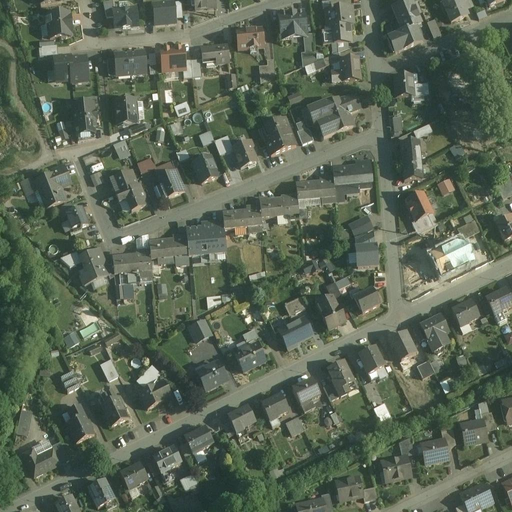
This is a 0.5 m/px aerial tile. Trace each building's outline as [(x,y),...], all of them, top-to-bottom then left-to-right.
[(192,0),(194,7),(194,13),(195,13),(195,12),(207,11),(207,12),(216,11),(214,0),(192,0)] [(467,19),(458,0),(451,0),(441,4),(450,26),(467,19)] [(483,0),(488,10),(505,3),(503,0),(483,0)] [(350,1),(331,3),(332,12),(350,10),(350,1)] [(427,43),(410,3),(391,12),(401,35),(382,43),(388,59),(427,43)] [(112,4),(102,5),(106,20),(113,20),(113,14),(112,4)] [(173,5),(160,6),(160,9),(153,10),(155,28),(175,26),(174,22),(173,11),(173,5)] [(332,12),(324,12),(326,29),(332,29),(349,27),(352,27),(350,10),(332,12)] [(121,12),(119,13),(113,14),(113,20),(114,31),(121,30),(122,31),(129,30),(130,29),(137,28),(135,12),(128,12),(127,11),(121,12)] [(181,11),(173,11),(174,22),(182,21),(181,11)] [(296,15),(278,17),(280,34),(297,33),(305,32),(303,15),(296,16),(296,15)] [(68,16),(48,18),(47,18),(47,19),(45,19),(44,20),(45,28),(46,29),(48,29),(49,41),(49,42),(50,42),(59,41),(60,42),(65,42),(67,40),(70,40),(71,40),(71,39),(69,17),(69,16),(68,16)] [(426,24),(431,40),(439,38),(434,22),(426,24)] [(349,27),(332,29),(332,35),(334,35),(336,47),(350,45),(349,27)] [(261,32),(236,35),(238,54),(263,51),(261,32)] [(297,33),(280,34),(281,42),(291,41),(291,38),(298,37),(297,33)] [(332,35),(323,36),(323,35),(322,35),(323,48),(336,47),(334,35),(332,35)] [(311,37),(303,37),(305,56),(302,56),(303,70),(313,66),(315,65),(314,55),(313,56),(311,37)] [(56,48),(38,49),(38,58),(56,58),(56,48)] [(226,49),(201,52),(202,63),(215,62),(216,68),(228,66),(226,49)] [(182,51),(160,54),(162,76),(182,74),(184,73),(183,64),(182,51)] [(143,54),(135,55),(135,56),(129,57),(131,79),(146,77),(143,54)] [(122,56),(113,57),(116,78),(116,80),(131,79),(129,57),(122,57),(122,56)] [(315,65),(313,66),(316,74),(340,64),(337,57),(315,65)] [(70,59),(54,61),(56,85),(71,83),(69,61),(70,61),(70,59)] [(70,61),(69,61),(71,83),(71,85),(87,84),(85,60),(70,61)] [(114,62),(106,63),(108,79),(116,78),(114,62)] [(358,62),(340,64),(341,75),(342,85),(360,83),(358,62)] [(200,63),(190,64),(191,76),(201,75),(200,63)] [(190,64),(183,64),(184,73),(182,74),(183,82),(192,81),(191,76),(190,64)] [(267,69),(260,70),(261,87),(269,84),(268,75),(267,69)] [(341,75),(331,76),(332,86),(342,85),(341,75)] [(234,79),(227,79),(228,91),(235,91),(234,79)] [(411,79),(394,81),(395,101),(413,99),(412,89),(411,79)] [(427,88),(412,89),(413,99),(428,98),(427,88)] [(248,94),(240,96),(243,105),(250,103),(248,94)] [(286,99),(289,107),(301,103),(298,94),(286,99)] [(134,101),(114,103),(117,127),(137,125),(134,101)] [(341,101),(325,108),(324,106),(307,113),(313,128),(316,126),(322,141),(352,129),(349,120),(348,121),(346,117),(359,112),(355,101),(347,102),(346,101),(342,103),(341,101)] [(93,106),(72,108),(74,132),(76,132),(76,138),(94,135),(94,130),(95,130),(94,122),(96,121),(95,114),(93,114),(93,106)] [(425,111),(429,120),(440,115),(436,106),(425,111)] [(186,107),(175,111),(178,120),(189,115),(186,107)] [(191,115),(196,127),(205,123),(200,111),(191,115)] [(393,133),(401,133),(400,119),(392,119),(393,133)] [(211,121),(204,124),(207,133),(214,130),(211,121)] [(284,121),(264,129),(271,146),(266,148),(270,159),(295,149),(284,121)] [(169,127),(171,136),(181,133),(178,124),(169,127)] [(145,127),(128,133),(130,139),(147,132),(145,127)] [(429,127),(413,132),(416,140),(432,134),(429,127)] [(309,133),(305,132),(296,135),(301,148),(313,144),(309,133)] [(209,133),(198,137),(202,148),(213,144),(209,133)] [(94,135),(76,138),(77,145),(95,141),(94,135)] [(225,140),(214,144),(219,159),(231,155),(225,140)] [(124,142),(112,146),(118,162),(130,157),(124,142)] [(251,144),(232,151),(240,171),(256,165),(250,150),(253,149),(251,144)] [(418,145),(400,146),(402,165),(420,164),(418,145)] [(454,160),(464,155),(459,145),(449,150),(454,160)] [(209,160),(193,166),(201,187),(217,180),(209,160)] [(171,164),(153,171),(157,181),(175,174),(171,164)] [(420,164),(402,165),(403,184),(421,182),(420,164)] [(369,165),(355,166),(356,171),(332,173),(332,180),(333,189),(340,188),(357,187),(357,192),(358,192),(371,191),(369,165)] [(53,177),(36,183),(47,211),(66,204),(61,192),(60,193),(58,187),(69,183),(62,167),(51,172),(53,177)] [(89,177),(93,187),(103,184),(99,174),(89,177)] [(157,181),(160,189),(162,188),(167,201),(183,194),(175,174),(157,181)] [(126,177),(110,183),(112,190),(129,184),(126,177)] [(511,185),(509,179),(494,186),(502,202),(511,197),(511,185)] [(319,186),(295,188),(296,199),(297,205),(321,202),(321,207),(335,205),(333,189),(332,180),(319,181),(319,186)] [(448,180),(435,186),(441,198),(454,192),(448,180)] [(129,184),(112,190),(116,199),(125,195),(125,194),(132,192),(129,184)] [(357,187),(340,188),(341,195),(358,194),(358,192),(357,192),(357,187)] [(139,189),(132,192),(125,194),(125,195),(128,201),(126,202),(126,203),(131,215),(147,209),(139,189)] [(125,195),(116,199),(119,206),(126,203),(126,202),(128,201),(125,195)] [(422,197),(405,205),(415,224),(427,218),(432,216),(422,197)] [(281,202),(267,204),(267,201),(258,202),(259,210),(260,222),(286,220),(287,224),(298,223),(297,205),(296,199),(281,200),(281,202)] [(71,207),(58,212),(61,220),(66,218),(66,217),(74,214),(71,207)] [(246,215),(222,217),(223,227),(223,234),(247,232),(248,237),(262,236),(260,222),(259,210),(245,211),(246,215)] [(74,214),(66,217),(66,218),(72,233),(79,230),(80,231),(88,228),(81,211),(74,214)] [(427,218),(415,224),(411,226),(417,238),(433,230),(427,218)] [(479,234),(473,224),(471,219),(464,222),(467,227),(466,227),(472,238),(479,234)] [(365,220),(349,228),(355,240),(371,232),(365,220)] [(511,222),(511,220),(495,228),(503,245),(511,241),(511,222)] [(223,234),(223,227),(214,228),(214,224),(201,225),(201,230),(185,231),(186,238),(188,260),(226,257),(223,234)] [(466,227),(457,232),(462,243),(472,238),(466,227)] [(339,232),(341,241),(349,240),(347,231),(339,232)] [(355,243),(356,250),(375,248),(373,234),(355,243)] [(186,238),(172,240),(173,244),(149,246),(149,253),(150,262),(174,260),(175,267),(180,267),(180,269),(189,268),(188,260),(186,238)] [(460,244),(435,256),(439,263),(433,266),(441,280),(457,272),(472,265),(466,252),(465,253),(460,244)] [(356,250),(355,250),(356,271),(378,270),(376,248),(375,248),(356,250)] [(98,252),(81,260),(88,277),(80,280),(84,288),(108,279),(109,278),(105,270),(98,252)] [(136,259),(112,261),(112,267),(114,280),(114,279),(114,277),(127,276),(137,275),(138,280),(152,279),(150,262),(149,253),(135,255),(136,259)] [(309,268),(300,271),(302,277),(325,269),(322,260),(316,263),(315,261),(307,263),(309,268)] [(112,267),(105,270),(109,278),(108,279),(109,281),(114,280),(112,267)] [(408,270),(410,280),(418,278),(415,268),(408,270)] [(137,275),(127,276),(128,287),(139,286),(138,280),(137,275)] [(346,280),(334,286),(338,293),(350,288),(346,280)] [(157,299),(166,298),(166,285),(156,285),(157,299)] [(338,293),(330,297),(332,301),(337,310),(339,313),(346,309),(338,293)] [(371,293),(353,302),(361,317),(379,308),(371,293)] [(511,307),(505,293),(485,303),(494,320),(502,316),(501,314),(511,308),(511,307)] [(249,295),(244,297),(246,303),(252,300),(249,295)] [(301,299),(284,308),(286,312),(287,312),(286,311),(289,306),(290,306),(295,316),(306,311),(301,299)] [(332,301),(316,309),(320,318),(337,310),(332,301)] [(471,306),(451,315),(459,332),(468,328),(467,326),(478,320),(471,306)] [(320,318),(320,319),(328,334),(345,325),(339,313),(337,310),(320,318)] [(439,343),(437,345),(435,342),(447,336),(440,321),(420,331),(425,341),(433,357),(434,357),(437,358),(442,355),(443,353),(444,352),(439,343)] [(304,323),(279,336),(288,354),(296,349),(295,347),(311,338),(304,323)] [(204,324),(189,331),(196,345),(210,337),(204,324)] [(420,331),(414,334),(419,344),(425,341),(420,331)] [(254,332),(242,338),(246,346),(258,340),(254,332)] [(405,336),(388,344),(392,353),(394,352),(400,366),(415,358),(405,336)] [(208,341),(188,350),(195,366),(216,356),(208,341)] [(98,345),(89,350),(91,355),(101,351),(98,345)] [(257,347),(234,358),(243,376),(265,364),(257,347)] [(374,351),(359,358),(365,370),(363,371),(367,379),(384,371),(374,351)] [(107,383),(117,378),(109,360),(99,365),(107,383)] [(428,364),(416,370),(422,381),(434,376),(428,364)] [(218,366),(196,376),(205,394),(227,383),(218,366)] [(343,366),(328,374),(334,386),(332,386),(339,400),(339,401),(348,396),(345,390),(352,386),(343,366)] [(482,366),(474,369),(478,377),(486,373),(482,366)] [(38,368),(38,376),(48,377),(49,369),(38,368)] [(158,379),(148,370),(140,379),(144,383),(147,380),(152,385),(158,379)] [(73,374),(60,381),(67,395),(80,389),(73,374)] [(312,384),(292,393),(304,416),(315,411),(311,403),(319,399),(312,384)] [(332,386),(323,391),(330,405),(339,400),(332,386)] [(166,392),(164,393),(157,387),(155,388),(163,404),(171,401),(166,392)] [(155,388),(139,396),(147,412),(163,405),(163,404),(155,388)] [(114,402),(111,396),(108,397),(101,400),(104,407),(101,408),(111,429),(127,422),(117,400),(114,402)] [(107,397),(98,401),(101,408),(104,407),(101,400),(108,397),(107,397)] [(281,399),(261,409),(269,425),(277,421),(276,420),(288,414),(281,399)] [(511,402),(502,405),(506,425),(511,423),(511,402)] [(479,415),(486,413),(484,403),(476,405),(479,415)] [(384,407),(374,412),(378,422),(389,417),(384,407)] [(78,410),(69,414),(74,424),(66,427),(76,447),(94,438),(86,423),(85,423),(78,410)] [(247,411),(227,421),(229,424),(235,436),(243,432),(243,431),(254,426),(247,411)] [(32,415),(21,413),(16,436),(27,439),(32,415)] [(491,416),(479,418),(481,425),(482,425),(484,436),(496,433),(491,416)] [(304,433),(297,420),(291,423),(297,436),(304,433)] [(291,423),(285,427),(291,439),(297,436),(291,423)] [(235,436),(229,424),(222,428),(228,440),(235,436)] [(481,425),(464,428),(466,436),(462,437),(464,448),(486,444),(484,436),(482,425),(481,425)] [(204,432),(185,442),(187,446),(192,457),(192,458),(193,458),(200,454),(200,453),(201,452),(212,447),(204,432)] [(451,433),(440,436),(442,444),(444,451),(445,451),(455,448),(451,433)] [(410,442),(398,448),(400,459),(413,456),(410,442)] [(442,444),(421,448),(425,468),(447,463),(445,451),(444,451),(442,444)] [(60,445),(50,450),(52,453),(53,453),(60,468),(69,463),(60,445)] [(187,446),(179,449),(185,461),(192,457),(187,446)] [(173,452),(154,462),(162,478),(169,474),(168,473),(180,467),(173,452)] [(206,462),(201,452),(200,453),(200,454),(193,458),(197,466),(206,462)] [(36,461),(33,453),(23,458),(34,480),(60,468),(53,453),(52,453),(36,461)] [(405,461),(383,466),(386,478),(388,478),(389,486),(410,481),(405,461)] [(140,468),(120,478),(128,494),(137,490),(136,489),(147,483),(140,468)] [(282,468),(269,473),(272,480),(285,476),(282,468)] [(193,477),(180,484),(185,495),(198,489),(193,477)] [(359,481),(334,486),(337,497),(340,497),(342,505),(362,500),(363,500),(361,494),(359,481)] [(103,484),(89,491),(95,503),(93,504),(97,511),(113,504),(103,484)] [(511,484),(503,490),(511,507),(511,506),(511,484)] [(483,487),(471,493),(467,495),(459,498),(464,507),(466,511),(479,511),(492,506),(483,487)] [(157,489),(151,492),(156,502),(162,499),(157,489)] [(374,491),(361,494),(363,500),(362,500),(363,506),(377,503),(374,491)] [(85,495),(79,498),(85,508),(90,505),(85,495)] [(331,511),(328,497),(320,499),(321,503),(323,511),(331,511)] [(75,511),(70,500),(56,508),(57,511),(75,511)] [(323,511),(321,503),(296,509),(296,511),(323,511)]
